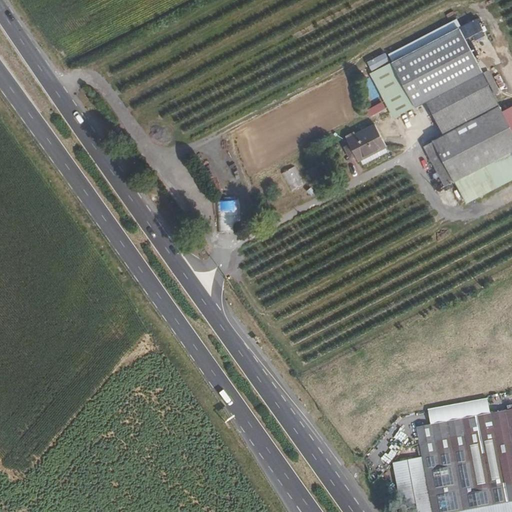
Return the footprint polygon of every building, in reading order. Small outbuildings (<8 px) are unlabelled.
[(389,56),(393,63),(458,29),(460,28),(456,20),(389,56)] [(477,20),(460,28),(464,37),(472,33),(475,40),(484,36),(482,33),(486,31),(484,27),(482,28),(477,20)] [(393,63),(371,74),(394,119),(426,102),(481,73),(458,29),(393,63)] [(499,94),(487,72),(484,73),(496,96),(499,94)] [(500,108),(481,73),(426,102),(444,137),(500,108)] [(383,103),(367,107),(369,114),(385,110),(383,103)] [(444,137),(433,143),(454,182),(511,151),(511,130),(503,114),(500,108),(444,137)] [(511,109),(503,114),(511,130),(511,109)] [(355,136),(346,141),(349,146),(345,148),(351,160),(355,157),(358,163),(361,162),(386,149),(386,148),(375,126),(355,136)] [(433,143),(424,147),(445,187),(454,182),(433,143)] [(386,149),(361,162),(363,166),(388,153),(386,149)] [(511,151),(454,182),(465,203),(511,177),(511,151)] [(238,202),(216,204),(218,234),(240,232),(238,202)] [(511,408),(418,426),(423,457),(433,511),(451,511),(511,500),(511,408)] [(433,511),(423,457),(395,462),(403,511),(433,511)] [(511,511),(511,500),(451,511),(511,511)]
